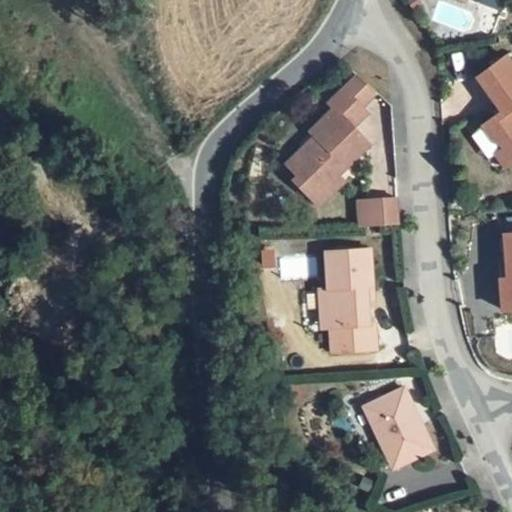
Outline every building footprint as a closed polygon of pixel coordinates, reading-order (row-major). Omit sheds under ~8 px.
[(504,153),(511,163),(511,74),(501,60),(472,83),(500,119),(481,135),(490,148),(492,146),(497,146),(502,149),(504,153)] [(353,76),(338,92),(324,106),(329,112),(308,133),(312,137),(283,170),(293,179),(308,180),(324,193),(337,176),(331,171),(337,164),(345,170),(365,145),(349,130),(363,115),(355,108),(370,92),(353,76)] [(494,162),(505,175),(511,169),(511,163),(504,153),(494,162)] [(308,180),(293,179),(288,187),(319,215),(347,184),(337,176),(324,193),(308,180)] [(362,202),(363,228),(395,227),(394,201),(362,202)] [(505,283),(511,283),(511,294),(511,237),(502,238),(505,283)] [(334,356),(377,352),(374,325),(368,326),(366,302),(372,302),(369,256),(327,260),(330,294),(322,295),(324,327),(332,326),(334,356)] [(500,284),(502,314),(511,313),(511,294),(511,283),(505,283),(500,284)] [(373,407),(362,411),(376,439),(381,436),(396,468),(432,451),(403,391),(379,403),(377,400),(373,400),(371,402),(373,407)]
